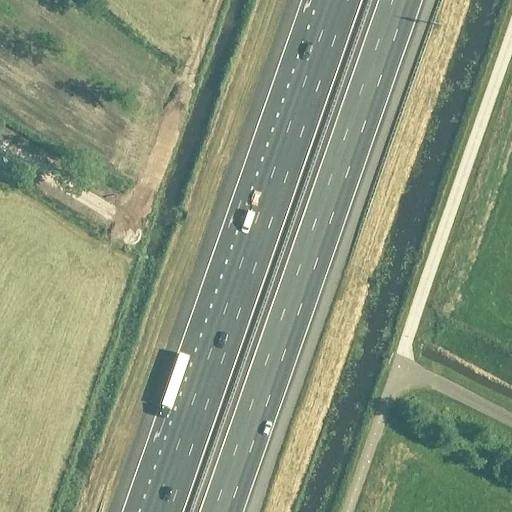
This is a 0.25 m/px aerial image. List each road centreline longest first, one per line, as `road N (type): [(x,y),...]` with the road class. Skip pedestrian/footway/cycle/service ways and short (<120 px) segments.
road 1 (motorway): [(339,0),(159,511)]
road 2 (motorway): [(227,511),(404,0)]
road 3 (track): [(101,212),(118,214),(137,203),(212,0)]
road 4 (unclassified): [(347,511),(396,369)]
road 5 (unclassified): [(511,424),(396,369)]
